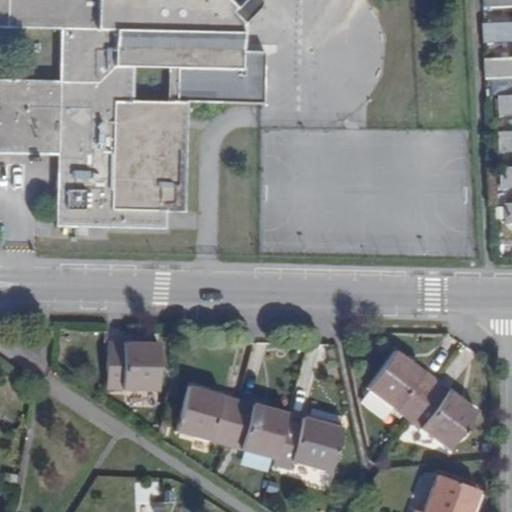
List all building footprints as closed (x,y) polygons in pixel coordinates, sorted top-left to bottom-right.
[(0,0),(0,154),(46,156),(45,229),(152,232),(152,214),(168,215),(171,107),(162,107),(151,106),(118,105),(119,69),(152,70),(164,70),(225,72),(226,26),(214,12),(217,9),(210,2),(210,0),(0,0)] [(511,0),(482,0),(483,12),(509,11),(509,23),(511,23),(511,0)] [(511,60),(511,23),(509,23),(484,25),(485,47),(511,47),(511,60)] [(511,60),(486,61),(487,84),(511,82),(511,60)] [(164,70),(152,70),(151,106),(162,107),(164,70)] [(511,97),(495,98),(496,120),(511,119),(511,97)] [(511,134),(497,135),(498,156),(511,155),(511,134)] [(511,170),(498,172),(499,193),(511,192),(511,170)] [(511,208),(500,209),(501,230),(511,229),(511,208)] [(158,344),(106,344),(105,390),(158,392),(158,344)] [(408,420),(436,383),(394,351),(366,388),(408,420)] [(476,412),(436,383),(408,420),(448,451),(476,412)] [(225,446),(237,401),(187,389),(176,433),(225,446)] [(287,414),(237,401),(225,446),(275,459),(285,420),(287,414)] [(285,420),(275,459),(274,464),(289,469),(291,461),(330,471),(341,429),(302,418),(301,424),(285,420)] [(470,511),(476,493),(436,478),(423,511),(470,511)]
